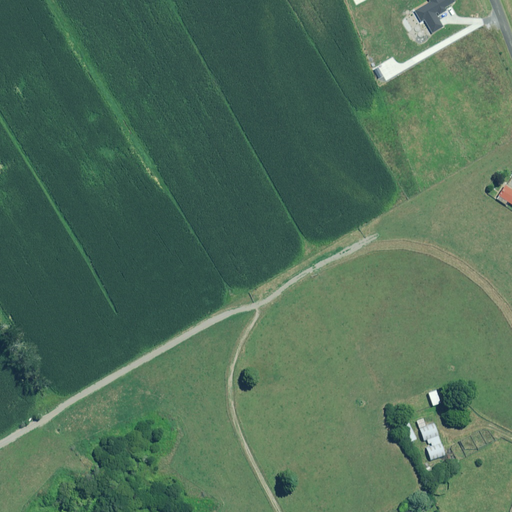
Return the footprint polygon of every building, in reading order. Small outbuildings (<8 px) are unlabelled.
[(511,190),(505,186),(496,199),(505,205),(507,202),(511,205),(511,190)] [(440,403),(436,391),(428,393),(432,406),(440,403)] [(425,426),(423,419),(416,421),(419,428),(425,426)] [(416,439),(408,422),(400,425),(409,442),(416,439)] [(445,456),(434,424),(419,429),(424,441),(427,440),(428,444),(431,443),(432,446),(426,448),(431,461),(445,456)]
